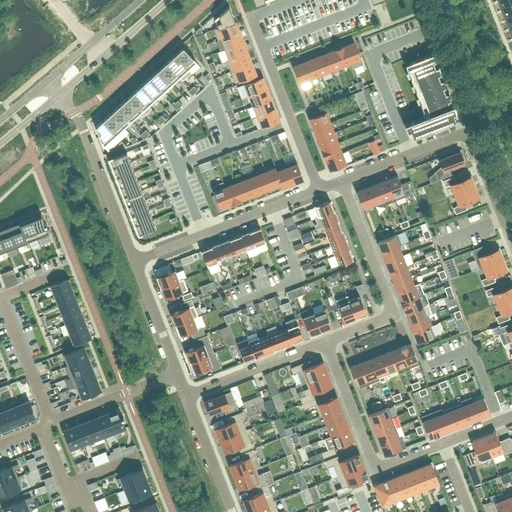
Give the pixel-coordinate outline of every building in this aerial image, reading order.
[(511,2),(500,7),(503,17),(511,13),(511,2)] [(229,5),(214,18),(218,27),(235,21),(229,5)] [(511,13),(503,17),(507,26),(511,24),(511,13)] [(218,27),(213,29),(217,40),(222,38),(239,31),(235,21),(218,27)] [(239,31),(222,38),(226,48),(226,49),(243,42),(239,31)] [(226,48),(224,49),(228,59),(228,60),(247,53),(243,42),(226,49),(226,48)] [(343,46),(350,63),(360,59),(354,42),(343,46)] [(340,67),(350,63),(343,46),(333,50),(340,67)] [(183,47),(174,55),(188,69),(196,61),(183,47)] [(330,70),(340,67),(333,50),(323,54),(330,70)] [(228,59),(225,60),(230,72),(251,63),(247,53),(228,60),(228,59)] [(407,131),(410,130),(413,137),(455,120),(455,119),(458,118),(433,53),(405,64),(408,72),(405,73),(407,78),(410,77),(410,78),(411,78),(413,83),(412,83),(413,84),(410,85),(412,91),(415,90),(415,91),(416,91),(418,96),(417,96),(418,97),(415,98),(417,104),(420,103),(420,104),(421,104),(423,109),(422,109),(423,110),(420,111),(422,117),(404,124),(407,131)] [(320,74),(330,70),(323,54),(313,58),(320,74)] [(188,69),(174,55),(166,62),(180,76),(179,77),(182,80),(191,72),(188,69)] [(310,78),(320,74),(313,58),(303,61),(310,78)] [(311,80),(310,78),(303,61),(293,66),(300,85),(311,80)] [(166,62),(158,69),(172,84),(179,77),(180,76),(166,62)] [(251,63),(230,72),(234,83),(256,74),(251,63)] [(151,76),(164,91),(172,84),(158,69),(151,76)] [(143,84),(156,98),(164,91),(151,76),(143,84)] [(243,84),(247,96),(266,88),(262,77),(243,84)] [(143,84),(135,91),(148,105),(156,98),(143,84)] [(253,105),(270,99),(266,88),(247,96),(251,107),(254,106),(253,105)] [(135,91),(127,98),(140,113),(139,113),(143,117),(151,109),(148,105),(135,91)] [(119,106),(132,120),(139,113),(140,113),(127,98),(119,106)] [(253,105),(254,106),(257,116),(275,109),(270,99),(253,105)] [(176,110),(179,107),(175,103),(173,101),(170,104),(176,110)] [(119,106),(111,113),(124,127),(132,120),(119,106)] [(257,116),(262,127),(279,120),(275,109),(257,116)] [(309,118),(313,129),(330,122),(326,112),(309,118)] [(103,120),(116,134),(124,127),(111,113),(103,120)] [(103,120),(95,127),(103,146),(116,134),(103,120)] [(317,139),(334,132),(330,122),(313,129),(317,139)] [(338,142),(334,132),(317,139),(321,149),(338,142)] [(325,159),(342,152),(338,142),(321,149),(325,159)] [(464,163),(460,151),(440,159),(443,165),(438,170),(441,178),(453,174),(451,168),(464,163)] [(112,169),(130,162),(126,152),(108,159),(112,169)] [(342,152),(325,159),(329,170),(346,163),(342,152)] [(286,167),(292,184),(303,180),(296,161),(285,165),(286,167)] [(116,178),(134,171),(130,162),(112,169),(116,178)] [(271,188),(281,184),(276,171),(275,167),(264,171),(271,188)] [(282,188),(292,184),(286,167),(276,171),(281,184),(282,188)] [(119,188),(138,181),(134,171),(116,178),(119,188)] [(261,192),(271,188),(264,171),(254,175),(261,192)] [(251,196),(261,192),(254,175),(244,179),(251,196)] [(397,175),(386,179),(395,200),(411,194),(407,182),(401,184),(397,175)] [(454,195),(474,187),(470,176),(456,182),(454,176),(442,180),(444,186),(450,184),(454,195)] [(241,200),(251,196),(244,179),(234,183),(241,200)] [(395,200),(386,179),(376,183),(384,202),(383,202),(384,204),(395,200)] [(123,197),(141,190),(138,181),(119,188),(123,197)] [(231,204),(241,200),(234,183),(224,187),(231,204)] [(384,202),(376,183),(366,187),(373,204),(373,206),(383,202),(384,202)] [(220,208),(231,204),(224,187),(214,191),(220,208)] [(363,208),(373,204),(366,187),(356,191),(363,208)] [(478,198),(474,187),(454,195),(459,205),(453,207),(455,213),(467,209),(464,203),(478,198)] [(123,197),(127,207),(145,200),(141,190),(123,197)] [(130,216),(149,209),(145,200),(127,207),(130,216)] [(317,217),(320,216),(334,210),(330,200),(313,207),(317,217)] [(152,219),(149,209),(130,216),(134,226),(152,219)] [(338,220),(334,210),(320,216),(323,226),(338,220)] [(41,215),(30,219),(38,239),(49,235),(46,226),(47,225),(47,223),(45,224),(41,213),(40,214),(41,215)] [(30,219),(20,224),(27,243),(38,239),(30,219)] [(152,219),(134,226),(138,236),(156,229),(152,219)] [(338,220),(323,226),(327,235),(342,230),(338,220)] [(20,224),(9,228),(17,247),(27,243),(20,224)] [(260,227),(250,231),(255,246),(266,242),(260,227)] [(9,228),(0,231),(0,235),(6,251),(17,247),(9,228)] [(342,230),(327,235),(331,245),(345,239),(342,230)] [(250,231),(240,235),(246,250),(255,246),(250,231)] [(399,245),(401,244),(397,233),(395,234),(377,241),(382,251),(399,245)] [(246,250),(240,235),(230,239),(236,253),(246,250)] [(226,257),(236,253),(230,239),(221,243),(226,257)] [(345,239),(331,245),(335,255),(349,249),(345,239)] [(221,243),(211,247),(217,261),(226,257),(221,243)] [(382,251),(385,262),(403,255),(399,245),(382,251)] [(483,267),(503,259),(503,258),(502,259),(498,249),(486,253),(483,245),(471,250),(478,269),(483,267)] [(211,247),(201,250),(208,267),(218,263),(217,261),(211,247)] [(353,259),(349,249),(335,255),(338,264),(353,259)] [(385,262),(389,272),(407,265),(403,255),(385,262)] [(483,267),(487,277),(481,279),(483,286),(495,281),(493,275),(506,270),(502,259),(503,259),(483,267)] [(389,272),(393,282),(411,275),(407,265),(389,272)] [(156,276),(160,287),(178,280),(174,269),(156,276)] [(397,292),(414,285),(411,275),(393,282),(397,292)] [(178,280),(160,287),(165,298),(187,290),(183,278),(178,280)] [(67,279),(51,285),(55,295),(71,289),(67,279)] [(401,302),(418,295),(414,285),(397,292),(401,302)] [(497,304),(511,298),(511,285),(499,291),(496,285),(485,290),(487,296),(493,294),(497,304)] [(71,289),(55,295),(59,305),(75,299),(71,289)] [(190,292),(182,295),(184,300),(192,296),(190,292)] [(345,322),(355,318),(348,300),(349,299),(347,295),(336,299),(345,322)] [(348,300),(355,318),(367,313),(360,295),(349,299),(348,300)] [(405,312),(422,305),(418,295),(401,302),(405,312)] [(511,298),(497,304),(501,314),(495,317),(498,323),(509,318),(507,312),(511,310),(511,298)] [(75,299),(59,305),(63,314),(78,308),(75,299)] [(182,309),(170,314),(175,325),(193,317),(193,318),(198,316),(197,316),(191,299),(179,303),(182,309)] [(405,312),(409,322),(426,315),(426,314),(422,305),(405,312)] [(78,308),(63,314),(66,324),(82,318),(78,308)] [(332,327),(325,309),(314,313),(321,331),(332,327)] [(231,313),(223,316),(226,323),(234,320),(231,313)] [(310,336),(321,331),(314,313),(303,318),(310,336)] [(426,315),(409,322),(413,332),(430,325),(430,326),(432,325),(428,314),(426,314),(426,315)] [(193,317),(175,325),(179,336),(190,331),(192,338),(204,333),(202,327),(197,328),(193,318),(193,317)] [(82,318),(66,324),(70,333),(86,327),(82,318)] [(511,341),(511,325),(511,322),(499,327),(502,333),(508,331),(511,341)] [(293,342),(303,338),(298,324),(297,324),(287,328),(293,342)] [(434,336),(432,330),(430,326),(430,325),(413,332),(417,343),(434,336)] [(86,327),(70,333),(74,343),(90,337),(86,327)] [(287,328),(278,332),(283,346),(293,342),(287,328)] [(283,346),(278,332),(268,335),(274,350),(283,346)] [(195,346),(185,350),(189,362),(213,352),(207,335),(193,340),(195,346)] [(264,354),(274,350),(268,335),(259,339),(258,339),(264,354)] [(254,357),(264,354),(258,339),(259,339),(258,337),(248,341),(254,357)] [(247,338),(237,342),(244,361),(254,357),(248,341),(247,338)] [(410,342),(400,347),(408,368),(419,364),(410,342)] [(82,347),(63,354),(67,365),(67,366),(87,358),(82,347)] [(398,372),(408,368),(400,347),(390,351),(397,370),(398,372)] [(397,370),(390,351),(380,355),(387,374),(397,370)] [(213,352),(189,362),(194,373),(210,366),(211,371),(221,367),(219,362),(215,352),(213,352)] [(378,378),(387,374),(380,355),(370,358),(377,378),(378,378)] [(67,365),(65,366),(69,377),(91,368),(87,358),(67,366),(67,365)] [(368,384),(379,380),(378,378),(377,378),(370,358),(360,362),(368,384)] [(306,382),(327,373),(322,361),(305,368),(303,363),(290,368),(292,374),(297,372),(299,377),(303,375),(306,382)] [(358,388),(368,384),(360,362),(349,367),(358,388)] [(91,368),(69,377),(73,388),(76,387),(75,387),(95,379),(91,368)] [(312,393),(332,385),(327,373),(306,382),(308,388),(304,390),(305,395),(299,397),(302,403),(314,398),(312,393)] [(95,379),(75,387),(76,387),(80,398),(99,390),(95,379)] [(494,391),(498,403),(505,400),(500,389),(494,391)] [(225,414),(237,409),(231,391),(205,401),(209,413),(223,408),(225,414)] [(323,414),(340,407),(336,396),(316,404),(314,398),(302,403),(304,409),(315,405),(319,416),(323,415),(323,414)] [(471,397),(460,401),(461,403),(462,403),(469,422),(479,418),(472,401),(473,401),(471,397)] [(490,414),(483,397),(473,401),(472,401),(479,418),(490,414)] [(28,401),(18,405),(25,421),(34,417),(28,401)] [(452,407),(459,426),(469,422),(462,403),(461,403),(452,407)] [(18,405),(9,409),(15,424),(25,421),(18,405)] [(327,425),(344,418),(340,407),(323,414),(323,415),(327,425)] [(368,414),(372,425),(391,417),(387,407),(368,414)] [(442,413),(449,430),(459,426),(452,407),(441,411),(442,413)] [(9,409),(0,412),(0,413),(6,428),(15,424),(9,409)] [(118,410),(107,414),(115,434),(126,429),(122,419),(123,418),(123,417),(121,417),(118,410)] [(220,440),(246,430),(241,419),(245,417),(242,411),(226,417),(229,423),(215,428),(220,440)] [(420,417),(429,438),(439,434),(432,416),(433,416),(431,412),(420,417)] [(432,416),(439,434),(449,430),(442,413),(433,416),(432,416)] [(107,414),(96,418),(103,436),(102,436),(103,438),(115,434),(107,414)] [(372,425),(376,435),(395,427),(391,417),(372,425)] [(96,418),(86,422),(92,440),(102,436),(103,436),(96,418)] [(349,429),(344,418),(327,425),(331,436),(349,429)] [(86,422),(75,427),(82,444),(92,440),(86,422)] [(75,427),(64,431),(72,451),(83,446),(82,444),(75,427)] [(376,435),(380,445),(399,437),(395,427),(376,435)] [(333,447),(353,440),(349,429),(331,436),(324,438),(328,449),(321,452),(323,458),(336,453),(333,447)] [(246,430),(220,440),(224,452),(238,446),(240,452),(252,447),(246,430)] [(495,431),(483,436),(491,458),(511,449),(511,443),(509,437),(502,440),(503,441),(499,442),(495,431)] [(406,447),(401,436),(399,437),(380,445),(384,455),(406,447)] [(471,452),(464,454),(469,466),(491,458),(483,436),(471,441),(475,451),(472,453),(471,452)] [(41,448),(32,451),(35,457),(43,454),(41,448)] [(255,468),(256,468),(260,467),(253,449),(241,454),(243,459),(229,465),(234,476),(255,468)] [(363,465),(358,454),(339,461),(337,456),(324,461),(327,467),(333,465),(337,476),(363,465)] [(17,463),(0,470),(0,483),(17,476),(15,470),(20,469),(17,463)] [(438,482),(431,463),(421,467),(429,486),(438,482)] [(348,485),(368,477),(363,465),(337,476),(341,487),(335,489),(338,495),(350,490),(348,485)] [(429,486),(421,467),(412,470),(419,489),(429,486)] [(254,488),(267,484),(262,473),(258,474),(256,468),(255,468),(234,476),(239,488),(252,483),(254,488)] [(141,469),(116,479),(118,484),(123,482),(125,488),(125,489),(146,480),(146,481),(147,481),(143,470),(142,470),(141,469)] [(419,489),(412,470),(403,474),(410,493),(419,489)] [(410,493),(403,474),(394,478),(401,497),(410,493)] [(52,475),(43,479),(45,484),(54,481),(52,475)] [(17,476),(0,483),(0,495),(22,487),(17,476)] [(392,500),(401,497),(394,478),(386,480),(385,478),(383,479),(383,481),(384,481),(392,500)] [(125,488),(123,489),(128,501),(150,492),(146,481),(146,480),(125,489),(125,488)] [(54,481),(45,484),(48,490),(56,487),(54,481)] [(96,481),(87,484),(89,490),(98,487),(96,481)] [(382,504),(392,500),(384,481),(375,485),(382,504)] [(243,499),(248,511),(274,501),(267,484),(254,488),(256,494),(243,499)] [(511,511),(511,509),(506,495),(484,504),(487,511),(495,511),(498,510),(498,511),(511,511)] [(31,496),(3,507),(5,511),(23,511),(28,510),(28,511),(31,510),(28,503),(33,502),(31,496)] [(284,511),(283,510),(278,511),(277,511),(274,501),(248,511),(247,511),(284,511)] [(158,511),(154,502),(129,511),(158,511)]
